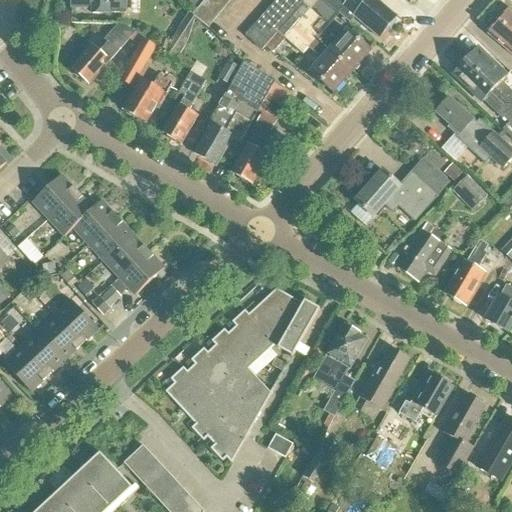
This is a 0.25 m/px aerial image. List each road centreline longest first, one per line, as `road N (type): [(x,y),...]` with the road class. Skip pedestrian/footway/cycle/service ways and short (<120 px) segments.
road 1 (residential): [(260,232),(469,0)]
road 2 (tertiary): [(260,232),(511,377)]
road 3 (tertiary): [(68,124),(260,232)]
road 4 (unclassified): [(260,232),(105,378)]
road 5 (residential): [(105,378),(222,504)]
road 6 (unclassified): [(105,378),(0,474)]
